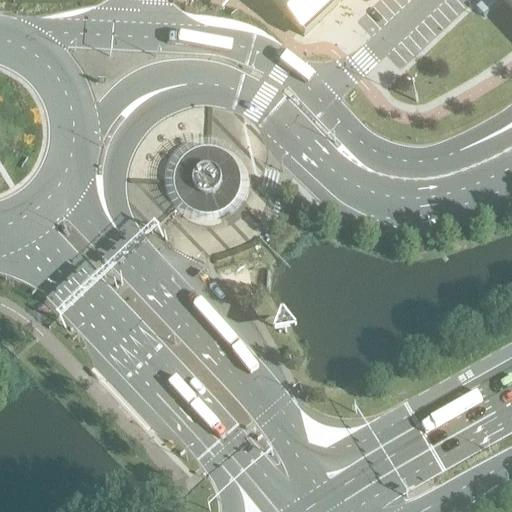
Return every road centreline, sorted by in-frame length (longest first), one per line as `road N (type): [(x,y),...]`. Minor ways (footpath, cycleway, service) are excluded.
road 1 (unclassified): [(327,497),(240,379),(61,187)]
road 2 (unclassified): [(17,224),(279,511)]
road 3 (primary): [(511,386),(327,497)]
road 4 (unclassified): [(61,187),(76,143),(72,106),(55,74),(27,50),(0,41)]
